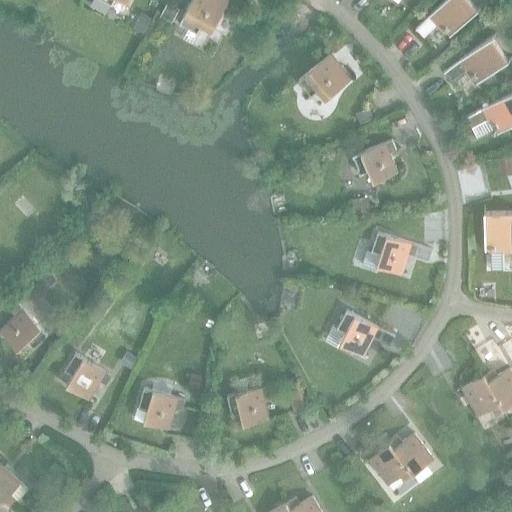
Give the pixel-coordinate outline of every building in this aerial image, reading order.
[(201,24),(212,30),(228,0),(227,0),(191,0),(179,22),(197,32),(201,24)] [(438,22),(450,34),(477,8),(469,0),(443,0),(415,27),(423,36),(438,22)] [(467,68),(477,82),(508,60),(490,36),(444,70),(451,79),(467,68)] [(318,89),(325,98),(351,77),(331,52),(298,79),(311,95),(318,89)] [(489,117),(497,132),(511,124),(511,90),(465,115),(471,126),(489,117)] [(373,181),(397,171),(389,151),(396,149),(392,138),(352,154),(360,173),(368,170),(373,181)] [(502,269),(511,268),(511,210),(484,211),(484,249),(502,249),(502,269)] [(371,250),(366,265),(374,268),(376,264),(401,272),(408,252),(423,257),(428,259),(431,248),(423,246),(377,230),(371,250)] [(47,269),(35,281),(44,292),(57,280),(47,269)] [(26,340),(32,347),(47,333),(18,302),(10,309),(15,314),(0,328),(0,329),(17,348),(26,340)] [(372,335),(390,344),(395,335),(384,329),(346,309),(337,327),(345,331),(339,342),(362,354),(372,335)] [(99,380),(105,383),(111,374),(75,352),(64,369),(72,374),(66,384),(88,398),(99,380)] [(483,374),(503,408),(511,402),(511,371),(509,367),(496,375),(493,368),(483,374)] [(494,413),(503,408),(483,374),(461,387),(477,415),(491,407),(494,413)] [(299,380),(287,382),(292,410),(304,408),(299,380)] [(243,423),(268,417),(263,396),(270,395),(268,384),(226,394),(231,414),(240,412),(243,423)] [(175,407),(181,409),(184,398),(143,386),(138,406),(147,409),(143,420),(169,427),(175,407)] [(389,442),(413,473),(433,458),(414,432),(401,441),(397,435),(389,442)] [(404,480),(413,473),(389,442),(368,457),(388,483),(400,474),(404,480)] [(0,498),(8,506),(15,498),(10,493),(20,482),(0,463),(0,498)] [(286,502),(292,511),(321,511),(312,495),(299,503),(295,496),(286,502)] [(0,511),(1,511),(8,506),(0,498),(0,511)] [(292,511),(286,502),(268,511),(292,511)]
